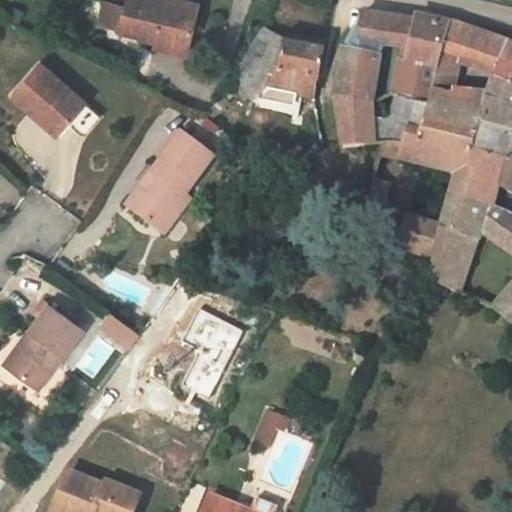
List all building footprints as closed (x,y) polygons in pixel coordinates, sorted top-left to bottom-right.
[(156,40),(157,35),(189,43),(198,5),(175,0),(128,0),(126,8),(121,30),(121,32),(156,40)] [(100,25),(121,30),(126,8),(105,3),(100,25)] [(401,60),(393,95),(397,97),(427,106),(431,92),(442,52),(450,22),(447,22),(447,24),(417,17),(416,21),(362,13),(359,38),(386,42),(386,45),(405,48),(403,60),(401,60)] [(431,92),(427,106),(481,123),(511,131),(511,44),(507,42),(450,22),(442,52),(495,72),(485,99),(431,92)] [(325,45),(283,37),(264,27),(246,56),(234,83),(236,84),(243,91),(253,101),(261,94),(268,85),(297,91),(315,95),(325,45)] [(186,53),(189,43),(157,35),(156,40),(155,46),(186,53)] [(344,51),(335,99),(371,105),(378,58),(344,51)] [(40,63),(12,95),(57,135),(67,123),(83,137),(101,117),(40,63)] [(243,91),(236,84),(230,90),(237,97),(243,91)] [(268,85),(261,94),(260,104),(295,104),(297,91),(268,85)] [(388,122),(382,146),(379,156),(391,160),(394,149),(468,168),(459,197),(492,207),(498,185),(505,158),(472,150),(481,123),(427,106),(397,97),(388,122)] [(371,105),(335,99),(343,148),(382,146),(388,122),(371,119),(371,105)] [(511,131),(481,123),(472,150),(505,158),(498,185),(511,192),(511,131)] [(151,225),(163,207),(177,218),(191,199),(186,195),(214,157),(180,132),(160,160),(165,164),(153,180),(145,179),(126,206),(151,225)] [(394,149),(391,160),(454,175),(449,194),(459,197),(468,168),(394,149)] [(165,164),(160,160),(145,179),(153,180),(165,164)] [(389,185),(371,180),(364,203),(381,208),(389,185)] [(511,216),(492,207),(459,197),(449,194),(439,227),(438,229),(475,238),(478,239),(483,232),(511,253),(511,287),(493,309),(511,325),(511,216)] [(165,235),(177,218),(163,207),(151,225),(165,235)] [(398,247),(430,257),(438,229),(439,227),(406,216),(398,247)] [(475,238),(438,229),(430,257),(433,258),(425,278),(457,293),(475,238)] [(60,260),(53,269),(65,277),(71,268),(60,260)] [(34,334),(9,369),(38,390),(83,329),(43,300),(33,313),(39,317),(29,331),(34,334)] [(268,412),(263,423),(275,427),(283,431),(288,420),(268,412)] [(275,427),(263,423),(255,442),(267,447),(275,427)] [(68,473),(52,511),(133,511),(140,496),(106,482),(104,487),(68,473)] [(247,511),(210,496),(203,511),(275,511),(277,508),(256,499),(250,511),(247,511)]
